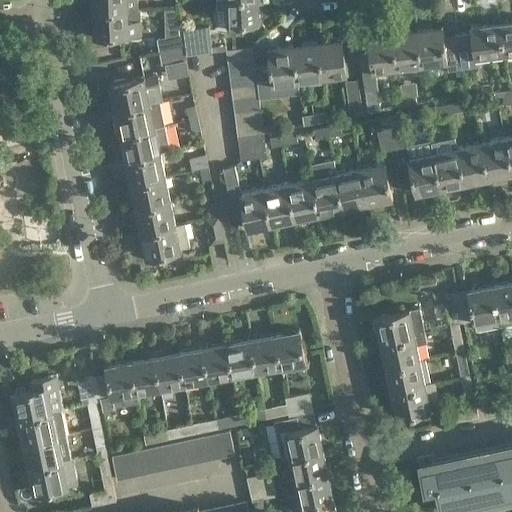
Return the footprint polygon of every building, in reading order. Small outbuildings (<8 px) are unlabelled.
[(92,0),(93,9),(128,8),(128,9),(139,9),(138,0),(92,0)] [(259,0),(216,0),(217,9),(226,9),(227,32),(244,31),(244,30),(248,30),(248,21),(260,21),(259,0)] [(128,8),(93,9),(94,35),(143,33),(143,19),(129,19),(128,9),(128,8)] [(511,52),(511,18),(501,20),(505,54),(511,52)] [(472,31),(458,32),(463,68),(477,66),(476,58),(505,54),(501,20),(471,24),(472,31)] [(187,54),(212,51),(209,26),(184,29),(187,54)] [(444,28),(419,31),(424,65),(448,62),(449,70),(463,68),(458,32),(445,34),(444,28)] [(424,65),(419,31),(394,35),(399,68),(424,65)] [(159,51),(185,47),(183,34),(157,38),(159,51)] [(399,68),(394,35),(369,38),(374,72),(399,68)] [(343,41),(318,44),(323,78),(348,75),(343,41)] [(323,78),(318,44),(294,47),(299,81),(323,78)] [(228,62),(254,58),(253,46),(227,49),(228,62)] [(185,47),(159,51),(162,64),(187,60),(185,47)] [(258,83),(259,95),(259,96),(275,94),(273,85),(299,81),(294,47),(269,51),(271,64),(255,66),(256,71),(258,83)] [(230,75),(256,71),(255,66),(254,58),(228,62),(230,75)] [(232,87),(258,83),(256,71),(230,75),(232,87)] [(161,87),(158,74),(110,84),(115,109),(151,102),(149,90),(161,87)] [(377,76),(364,78),(369,112),(381,110),(377,76)] [(363,112),(358,79),(346,80),(350,114),(363,112)] [(233,99),(259,95),(258,83),(232,87),(233,99)] [(504,104),(511,102),(511,89),(497,91),(497,96),(503,95),(504,104)] [(402,97),(404,106),(417,103),(416,94),(402,97)] [(235,112),(261,108),(259,96),(259,95),(233,99),(235,112)] [(461,101),(435,106),(437,115),(463,110),(461,101)] [(157,126),(151,102),(115,109),(120,134),(157,126)] [(190,120),(199,118),(196,105),(187,107),(190,120)] [(237,124),(262,120),(261,108),(235,112),(237,124)] [(327,111),(322,112),(314,113),(315,123),(329,120),(327,111)] [(375,118),(382,151),(408,146),(401,112),(375,118)] [(199,118),(190,120),(192,132),(201,130),(199,118)] [(238,136),(264,132),(262,120),(237,124),(238,136)] [(125,158),(162,151),(172,149),(167,124),(157,126),(120,134),(125,158)] [(343,133),(341,124),(315,129),(316,138),(343,133)] [(240,148),(265,144),(264,132),(238,136),(240,148)] [(298,142),(296,132),(270,137),(272,146),(298,142)] [(511,173),(511,167),(505,136),(481,141),(489,178),(511,173)] [(481,141),(457,147),(465,184),(489,178),(481,141)] [(265,144),(240,148),(241,160),(267,156),(265,144)] [(465,184),(457,147),(433,152),(441,189),(465,184)] [(167,175),(162,151),(125,158),(131,182),(167,175)] [(441,189),(433,152),(409,157),(416,194),(441,189)] [(200,169),(209,167),(206,154),(189,157),(192,170),(200,169)] [(337,171),(334,158),(310,163),(313,176),(321,214),(345,209),(337,171)] [(394,199),(386,161),(361,166),(369,204),(394,199)] [(229,190),(240,188),(236,165),(224,167),(229,190)] [(369,204),(361,166),(337,171),(345,209),(369,204)] [(209,167),(200,169),(202,180),(212,179),(209,167)] [(167,175),(131,182),(136,207),(172,199),(167,175)] [(313,176),(289,181),(297,219),(321,214),(313,176)] [(289,181),(266,187),(274,224),(297,219),(289,181)] [(240,188),(229,190),(235,220),(246,217),(249,229),(274,224),(266,187),(241,192),(240,188)] [(177,224),(172,199),(136,207),(141,231),(177,224)] [(209,217),(219,215),(216,203),(207,205),(209,217)] [(219,215),(209,217),(206,218),(212,243),(224,240),(219,215)] [(185,222),(177,224),(141,231),(146,257),(183,249),(182,248),(191,246),(185,222)] [(511,280),(495,283),(502,325),(511,323),(511,280)] [(476,330),(502,325),(495,283),(469,288),(469,289),(474,320),(476,330)] [(456,291),(462,322),(474,320),(469,289),(456,291)] [(451,324),(460,323),(462,322),(456,291),(445,293),(451,324)] [(381,341),(426,332),(420,307),(412,309),(411,308),(375,316),(381,341)] [(457,351),(465,349),(460,323),(451,324),(457,351)] [(276,333),(282,367),(283,371),(308,367),(301,328),(276,333)] [(426,332),(381,341),(386,366),(420,358),(418,345),(428,342),(426,332)] [(282,367),(276,333),(251,337),(257,371),(282,367)] [(257,371),(251,337),(227,342),(232,376),(257,371)] [(227,342),(203,346),(208,380),(232,376),(227,342)] [(208,380),(203,346),(179,351),(185,384),(208,380)] [(462,375),(470,374),(465,349),(457,351),(462,375)] [(174,395),(172,386),(185,384),(179,351),(154,355),(160,389),(161,388),(163,397),(174,395)] [(160,389),(154,355),(131,359),(137,393),(160,389)] [(426,383),(420,358),(386,366),(391,390),(426,383)] [(96,375),(101,401),(104,411),(116,409),(115,406),(139,402),(137,393),(131,359),(106,364),(107,372),(96,375)] [(470,374),(462,375),(468,405),(452,409),(454,421),(479,416),(470,374)] [(18,418),(55,411),(55,409),(62,408),(63,408),(57,375),(31,380),(33,388),(13,392),(18,418)] [(88,404),(97,402),(97,401),(101,401),(96,375),(77,379),(82,404),(88,403),(88,404)] [(426,383),(391,390),(397,416),(440,406),(435,381),(426,383)] [(289,413),(313,407),(310,392),(285,397),(287,403),(289,413)] [(93,429),(102,427),(97,402),(88,404),(93,429)] [(266,417),(289,413),(287,403),(264,408),(266,417)] [(290,417),(314,412),(313,407),(289,413),(290,417)] [(24,442),(60,435),(67,433),(62,408),(55,409),(55,411),(18,418),(24,442)] [(242,423),(266,417),(264,408),(240,413),(242,423)] [(314,412),(290,417),(274,420),(282,457),(290,455),(324,448),(319,423),(317,424),(314,412)] [(218,428),(242,423),(240,413),(216,418),(218,428)] [(194,433),(218,428),(216,418),(192,423),(194,433)] [(170,438),(194,433),(192,423),(168,428),(170,438)] [(98,453),(107,452),(102,427),(93,429),(98,453)] [(146,443),(170,438),(168,428),(144,433),(146,443)] [(218,432),(224,456),(235,454),(230,429),(218,432)] [(212,459),(224,456),(218,432),(207,434),(212,459)] [(195,437),(200,462),(212,459),(207,434),(195,437)] [(65,460),(60,435),(24,442),(29,466),(65,460)] [(188,464),(200,462),(195,437),(183,439),(188,464)] [(176,467),(188,464),(183,439),(171,442),(176,467)] [(511,439),(421,459),(427,486),(438,484),(444,511),(445,511),(511,497),(511,439)] [(159,445),(165,469),(176,467),(171,442),(159,445)] [(153,472),(165,469),(159,445),(148,447),(153,472)] [(136,450),(141,474),(153,472),(148,447),(136,450)] [(329,472),(324,448),(290,455),(295,479),(329,472)] [(129,477),(141,474),(136,450),(124,452),(129,477)] [(107,452),(98,453),(105,489),(89,492),(93,505),(117,500),(107,452)] [(118,479),(129,477),(124,452),(112,455),(118,479)] [(65,460),(29,466),(34,492),(78,483),(73,457),(65,460)] [(272,471),(247,476),(250,489),(274,484),(272,471)] [(329,472),(295,479),(300,503),(334,496),(329,472)] [(274,484),(250,489),(252,500),(277,495),(274,483),(274,484)] [(337,511),(334,496),(300,503),(302,511),(337,511)] [(235,504),(236,511),(249,511),(247,502),(235,504)]
